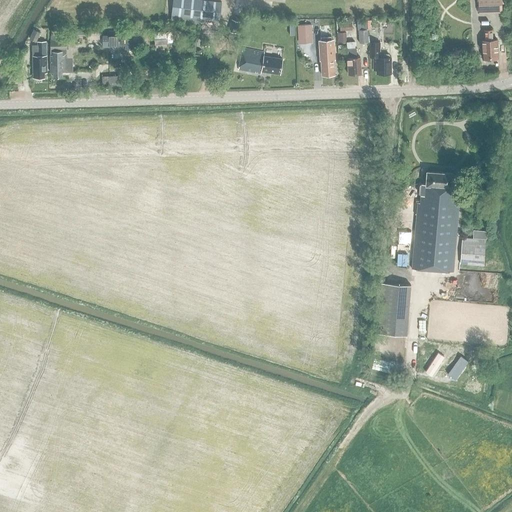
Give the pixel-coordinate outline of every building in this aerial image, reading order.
[(219,21),(221,3),(199,0),(172,0),(171,15),(219,21)] [(477,0),(479,14),(502,13),(501,0),(477,0)] [(237,23),(231,21),(228,31),(234,33),(237,23)] [(367,36),(367,22),(357,23),(357,31),(358,31),(358,43),(369,43),(369,36),(367,36)] [(296,26),(297,45),(312,44),(311,26),(296,26)] [(499,59),(498,39),(494,39),(493,29),(485,29),(486,40),(483,40),(485,60),(499,59)] [(33,30),(29,39),(36,42),(40,33),(33,30)] [(125,51),(134,50),(134,36),(137,36),(137,30),(124,30),(125,51)] [(155,48),(169,47),(168,31),(154,32),(155,48)] [(124,46),(124,35),(103,36),(103,47),(124,46)] [(72,58),(67,58),(66,53),(66,49),(66,40),(50,41),(50,49),(50,56),(51,73),(53,73),(53,78),(62,78),(62,73),(64,73),(73,72),(72,58)] [(321,61),(322,76),(334,75),(333,60),(334,60),(333,40),(319,41),(320,61),(321,61)] [(356,48),(354,48),(354,41),(346,42),(347,58),(348,75),(361,74),(360,57),(356,58),(356,48)] [(391,74),(391,71),(391,58),(390,58),(390,56),(388,55),(384,55),(383,56),(383,58),(380,58),(380,43),(370,43),(370,55),(369,58),(373,58),(373,71),(377,71),(377,74),(385,74),(391,74)] [(45,44),(36,44),(37,57),(32,57),(32,73),(35,73),(35,78),(43,78),(43,73),(45,73),(45,44)] [(264,52),(242,48),(238,70),(261,74),(261,71),(280,74),(282,59),(263,55),(264,52)] [(413,269),(454,272),(460,196),(457,195),(458,187),(454,187),(455,174),(428,172),(427,185),(423,185),(421,186),(421,193),(423,195),(422,204),(418,203),(413,269)] [(488,240),(464,238),(461,264),(485,266),(488,240)] [(379,282),(375,333),(409,335),(412,285),(379,282)] [(432,376),(444,357),(437,353),(425,372),(432,376)] [(455,379),(468,361),(460,356),(447,374),(455,379)]
